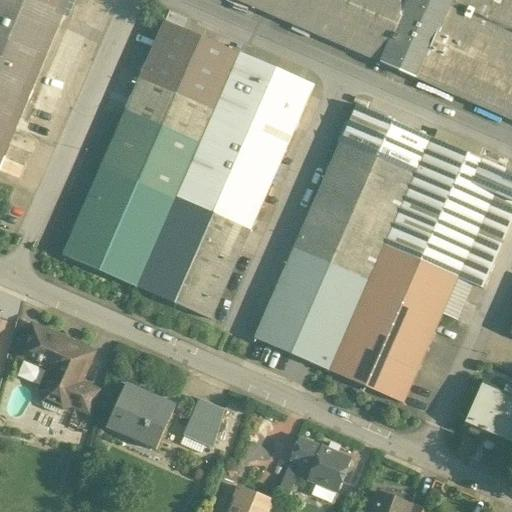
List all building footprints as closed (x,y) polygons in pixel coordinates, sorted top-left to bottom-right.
[(69,0),(0,0),(0,37),(46,57),(69,0)] [(511,0),(235,0),(511,120),(511,0)] [(67,10),(28,133),(53,140),(92,18),(67,10)] [(240,55),(165,22),(126,112),(200,145),(240,55)] [(0,168),(46,57),(0,37),(0,168)] [(313,87),(240,55),(200,145),(177,198),(225,220),(225,219),(251,230),(313,87)] [(395,123),(357,106),(342,143),(379,159),(395,123)] [(200,145),(126,112),(63,256),(138,288),(177,198),(200,145)] [(439,142),(395,123),(379,159),(416,175),(490,206),(495,195),(505,171),(505,170),(478,159),(439,142)] [(463,141),(443,132),(439,142),(478,159),(483,150),(463,141)] [(379,159),(342,143),(295,250),(349,273),(369,282),(385,246),(416,175),(379,159)] [(509,161),(483,150),(478,159),(505,170),(509,161)] [(511,173),(505,171),(495,195),(511,202),(511,173)] [(490,206),(416,175),(385,246),(458,278),(481,226),(490,206)] [(511,202),(495,195),(490,206),(511,215),(511,202)] [(225,220),(177,198),(138,288),(211,320),(251,230),(225,219),(225,220)] [(511,215),(490,206),(481,226),(504,236),(511,216),(511,215)] [(458,278),(385,246),(369,282),(349,273),(341,291),(361,300),(353,318),(389,334),(405,298),(443,314),(458,278)] [(349,273),(295,250),(255,340),(330,372),(353,318),(361,300),(341,291),(349,273)] [(474,285),(458,278),(443,314),(458,321),(474,285)] [(389,334),(353,318),(330,372),(403,404),(443,314),(405,298),(389,334)] [(92,353),(32,327),(20,355),(39,363),(45,361),(48,363),(49,363),(54,365),(56,370),(54,374),(49,374),(41,392),(47,394),(65,403),(89,413),(99,392),(79,383),(92,353)] [(511,394),(485,383),(464,431),(511,451),(511,394)] [(177,409),(127,386),(107,429),(157,452),(177,409)] [(47,394),(40,409),(59,417),(65,403),(47,394)] [(225,412),(202,401),(185,437),(213,450),(225,412)] [(323,449),(301,440),(291,463),(294,464),(303,468),(299,478),(310,482),(323,449)] [(327,450),(323,449),(310,482),(313,484),(325,488),(340,495),(353,461),(340,455),(342,449),(333,445),(330,452),(328,450),(327,450)] [(320,501),(325,488),(313,484),(308,497),(320,501)] [(272,511),(276,504),(240,488),(230,511),(272,511)] [(410,511),(412,507),(380,494),(372,511),(410,511)]
